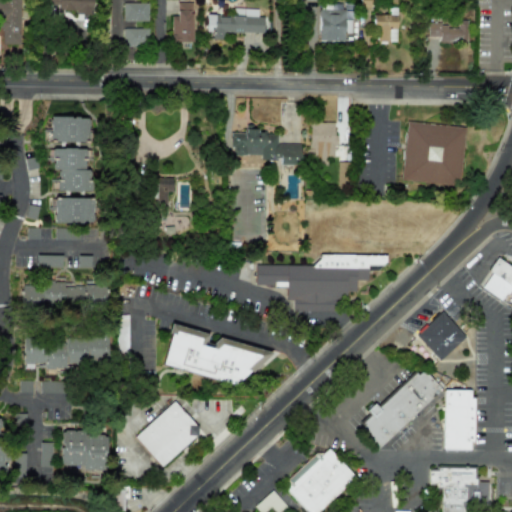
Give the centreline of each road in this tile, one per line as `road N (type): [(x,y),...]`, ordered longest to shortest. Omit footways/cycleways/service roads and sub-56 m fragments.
road 1 (tertiary): [(0,79),(499,90)]
road 2 (tertiary): [(174,511),(456,242)]
road 3 (residential): [(0,380),(9,354),(4,267),(23,202),(16,136)]
